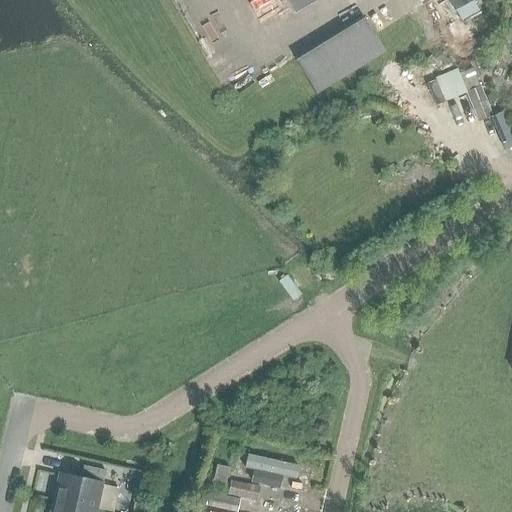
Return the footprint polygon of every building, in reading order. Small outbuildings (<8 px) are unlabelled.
[(284,0),(293,13),(315,0),(284,0)] [(473,0),(445,0),(453,12),(473,0)] [(383,52),(362,19),(294,60),(315,94),(383,52)] [(464,92),(476,122),(491,116),(479,85),(464,92)] [(507,148),(511,145),(511,119),(508,109),(494,114),(507,148)] [(291,303),(300,296),(286,277),(277,284),(291,303)] [(247,456),(244,470),(252,472),(249,484),(278,491),(281,479),(296,482),(299,467),(247,456)] [(216,465),(211,486),(223,489),(228,468),(216,465)] [(80,479),(58,474),(52,502),(96,511),(105,472),(83,467),(80,479)] [(259,488),(229,481),(226,495),(256,502),(259,488)] [(205,505),(234,511),(236,511),(239,500),(208,493),(205,505)] [(49,511),(95,511),(96,511),(52,502),(49,511)]
